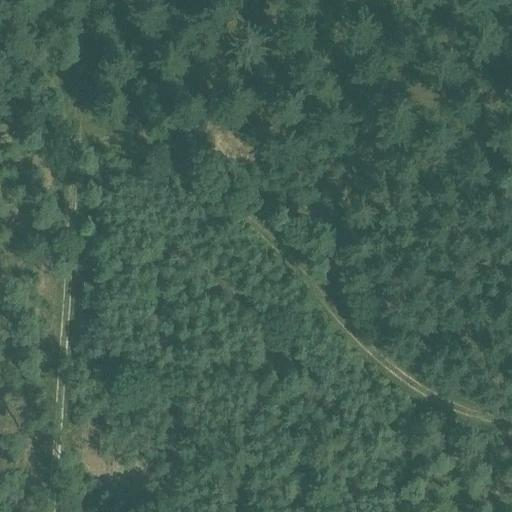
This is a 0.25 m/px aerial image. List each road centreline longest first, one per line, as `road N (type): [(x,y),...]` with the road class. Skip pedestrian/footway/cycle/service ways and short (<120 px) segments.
road 1 (track): [(511,413),(450,394),(389,356),(246,201),(190,163),(119,135),(27,126),(0,132)]
road 2 (track): [(85,0),(50,511)]
road 3 (track): [(409,511),(420,380)]
